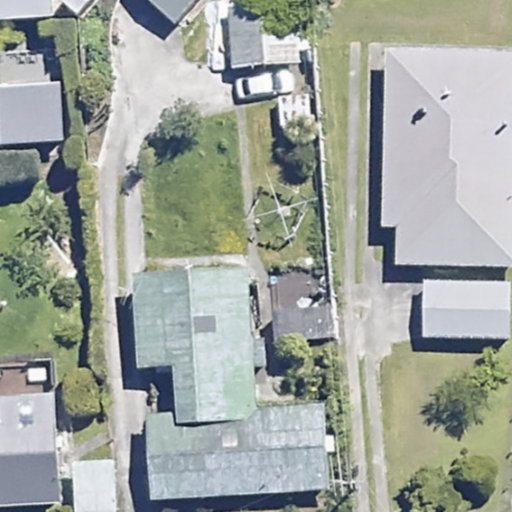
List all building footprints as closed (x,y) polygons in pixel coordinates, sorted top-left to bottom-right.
[(0,0),(0,31),(63,27),(60,0),(0,0)] [(193,0),(141,0),(170,26),(193,0)] [(288,10),(229,16),(236,82),(295,76),(288,10)] [(511,64),(392,62),(387,279),(424,280),(422,346),(510,348),(511,274),(511,64)] [(62,97),(3,100),(5,159),(65,157),(62,97)] [(266,286),(140,287),(141,383),(188,382),(188,422),(149,422),(150,495),(339,493),(338,421),(267,421),(266,286)] [(0,511),(48,511),(64,511),(58,400),(0,402),(0,511)] [(116,511),(114,470),(76,472),(78,511),(116,511)]
